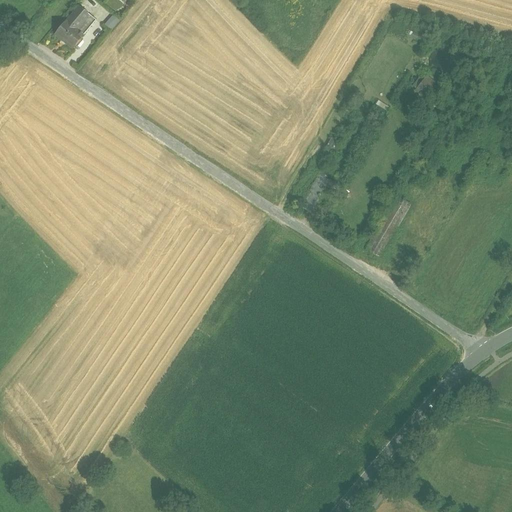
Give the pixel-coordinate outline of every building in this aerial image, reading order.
[(90,15),(80,6),(68,21),(84,35),(97,20),(90,15)] [(110,31),(118,22),(111,16),(103,25),(110,31)] [(68,21),(67,20),(56,33),(64,40),(64,39),(74,47),(84,35),(68,21)] [(427,78),(417,90),(425,96),(435,84),(427,78)] [(371,108),(381,115),(387,108),(377,101),(371,108)] [(337,156),(328,171),(324,169),(302,207),(320,217),(337,188),(370,131),(357,123),(343,145),(337,156)] [(343,145),(332,139),(326,149),(337,156),(343,145)] [(396,200),(366,249),(380,257),(409,208),(404,205),(405,202),(401,200),(400,202),(396,200)]
